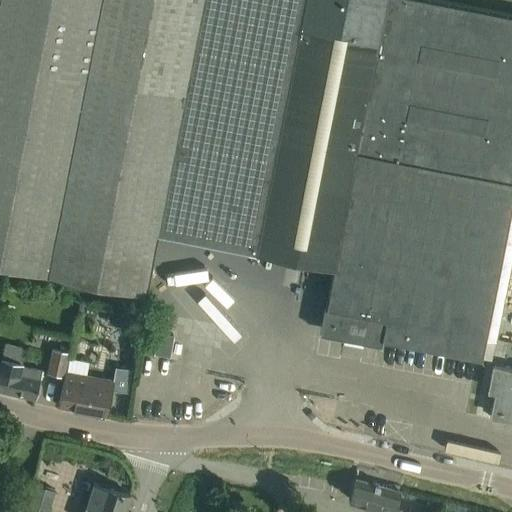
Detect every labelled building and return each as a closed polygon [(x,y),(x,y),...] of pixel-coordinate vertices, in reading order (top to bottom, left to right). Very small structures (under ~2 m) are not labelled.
[(0,0),(0,263),(147,291),(158,232),(335,266),(327,306),(325,305),(320,332),(381,344),(382,338),(482,357),(486,337),(498,339),(511,265),(511,13),(442,0),(0,0)] [(124,312),(122,325),(137,327),(139,314),(124,312)] [(63,376),(69,352),(53,348),(48,373),(63,376)] [(42,371),(24,366),(24,364),(1,359),(0,361),(0,392),(36,401),(42,371)] [(490,417),(511,420),(511,368),(492,364),(489,385),(496,386),(490,417)] [(60,407),(59,407),(108,416),(109,415),(113,391),(129,393),(132,369),(116,367),(113,381),(87,376),(68,373),(66,372),(60,407)] [(395,511),(400,489),(355,478),(350,499),(395,511)] [(125,511),(131,494),(94,482),(84,511),(125,511)] [(30,499),(26,511),(49,511),(51,506),(54,498),(56,490),(35,484),(33,491),(30,499)]
